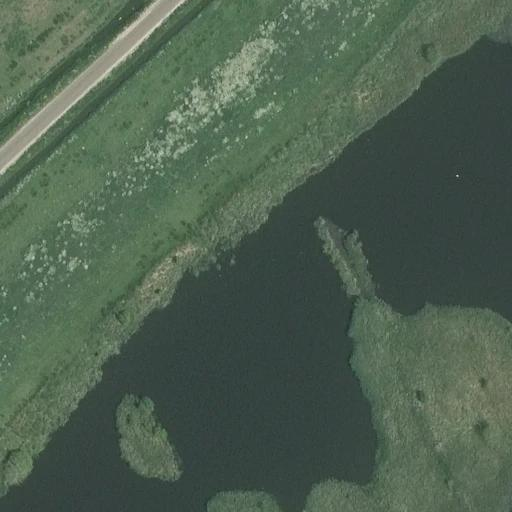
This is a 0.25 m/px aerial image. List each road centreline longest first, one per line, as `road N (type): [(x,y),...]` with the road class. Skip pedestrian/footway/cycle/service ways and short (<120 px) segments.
road 1 (track): [(0,316),(312,0)]
road 2 (unclassified): [(0,165),(174,0)]
